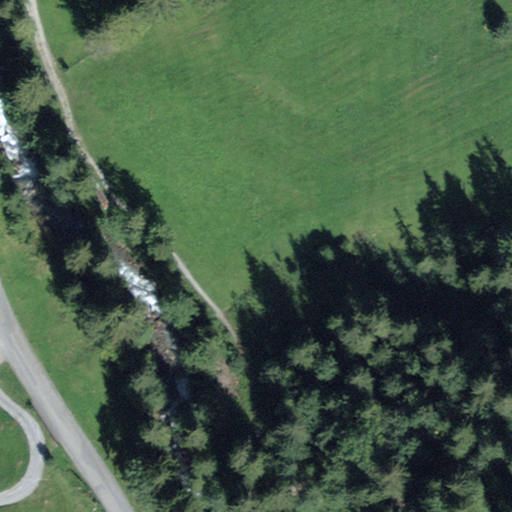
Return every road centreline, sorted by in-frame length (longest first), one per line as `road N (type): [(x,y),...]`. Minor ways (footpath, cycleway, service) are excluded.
road 1 (track): [(39,0),(53,80),(92,188),(189,277),(246,347),(267,472),(321,469),(419,511)]
road 2 (tertiary): [(118,511),(11,335),(0,303)]
